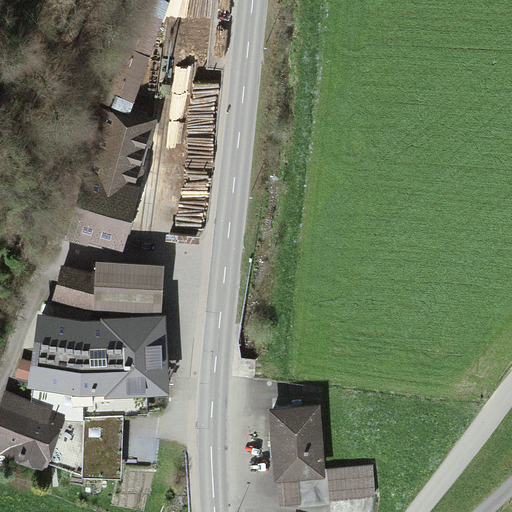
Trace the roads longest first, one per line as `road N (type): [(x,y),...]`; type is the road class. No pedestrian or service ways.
road 1 (unclassified): [(0,386),(56,262),(71,249),(220,265)]
road 2 (secondary): [(253,0),(220,265)]
road 3 (secondary): [(220,265),(211,511)]
road 4 (unclassified): [(416,511),(511,388)]
